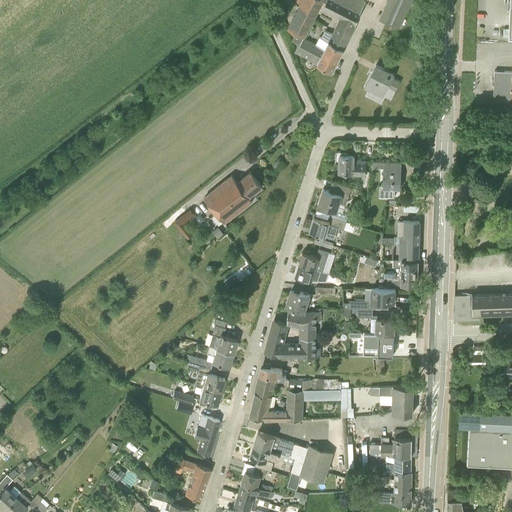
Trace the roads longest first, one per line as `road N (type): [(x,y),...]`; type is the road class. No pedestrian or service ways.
road 1 (residential): [(323,131),(205,511)]
road 2 (tertiary): [(437,336),(445,136)]
road 3 (unclassified): [(323,131),(260,0)]
road 4 (tertiary): [(446,0),(445,136)]
road 5 (residential): [(445,136),(323,131)]
